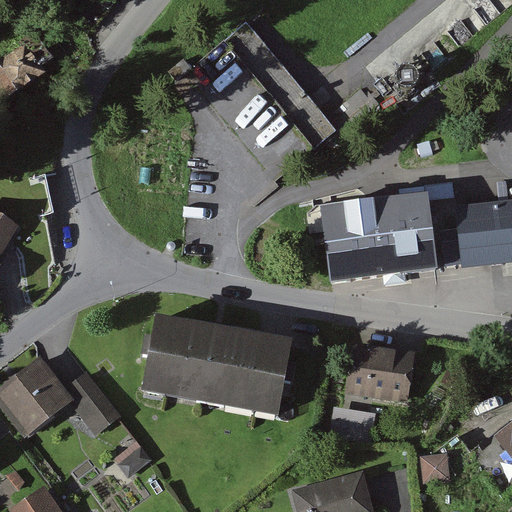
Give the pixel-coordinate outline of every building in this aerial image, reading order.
[(28,44),(0,62),(0,107),(49,75),(28,44)] [(511,264),(511,206),(458,214),(456,200),(328,218),(337,288),(511,264)] [(0,267),(18,235),(0,224),(0,267)] [(293,349),(159,323),(145,397),(279,422),(293,349)] [(407,405),(415,358),(356,347),(348,394),(407,405)] [(68,394),(44,362),(0,395),(0,397),(32,440),(75,408),(99,439),(124,420),(91,376),(68,394)] [(511,429),(497,440),(511,461),(511,429)] [(421,456),(424,484),(451,481),(447,453),(421,456)] [(376,511),(368,479),(299,497),(302,511),(376,511)] [(62,511),(47,492),(21,511),(62,511)]
